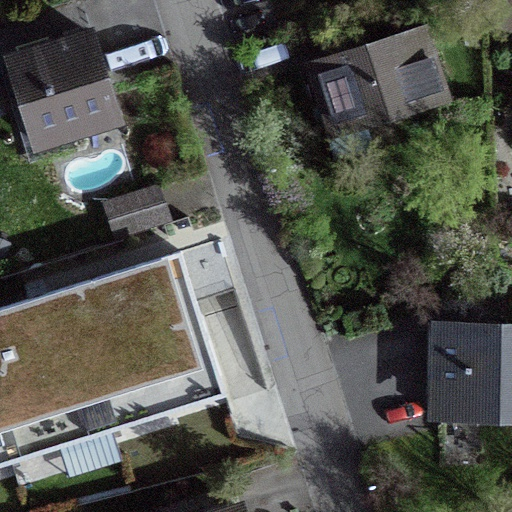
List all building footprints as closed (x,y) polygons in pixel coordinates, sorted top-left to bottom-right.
[(511,0),(484,0),(479,22),(511,30),(511,0)] [(419,31),(309,65),(331,134),(441,100),(419,31)] [(114,116),(89,38),(7,64),(31,142),(114,116)] [(101,206),(111,237),(165,220),(155,190),(101,206)] [(0,463),(226,388),(179,243),(0,300),(0,463)] [(442,424),(442,411),(511,411),(511,331),(438,330),(437,410),(439,410),(439,424),(442,424)]
